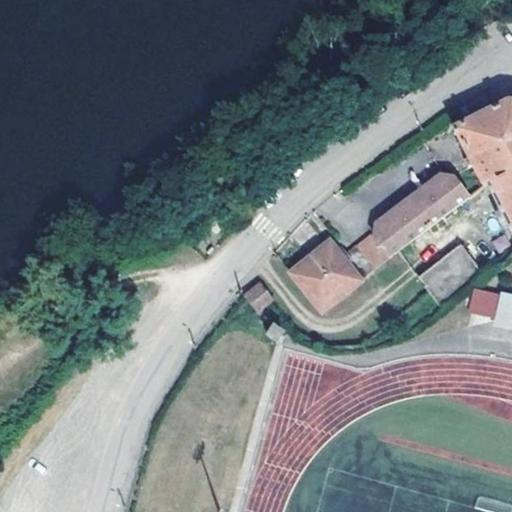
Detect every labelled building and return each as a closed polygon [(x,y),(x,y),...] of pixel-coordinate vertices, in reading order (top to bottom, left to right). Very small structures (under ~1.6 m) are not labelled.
[(489,190),(511,177),(511,99),(509,98),(474,120),(456,133),(474,163),(470,171),(483,193),(489,190)] [(511,232),(511,177),(489,190),(511,232)] [(341,260),(361,288),(397,261),(477,198),(463,179),(394,225),(388,218),(373,228),(377,235),(341,260)] [(416,276),(436,303),(481,270),(461,243),(416,276)] [(310,263),(292,276),(323,317),(361,288),(341,260),(331,248),(310,263)] [(277,307),(265,292),(248,306),(260,320),(277,307)] [(511,301),(501,301),(498,327),(511,328),(511,301)] [(283,336),(271,330),(266,339),(279,345),(283,336)] [(194,445),(235,456),(251,397),(210,386),(194,445)]
